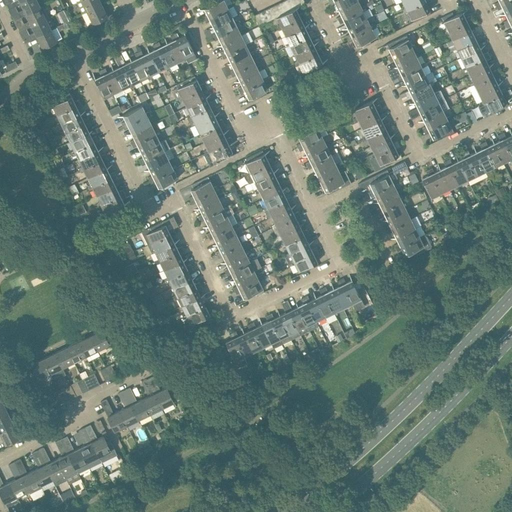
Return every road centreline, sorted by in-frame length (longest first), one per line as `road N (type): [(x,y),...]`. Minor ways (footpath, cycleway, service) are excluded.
road 1 (residential): [(251,418),(0,211)]
road 2 (residential): [(73,51),(144,201),(176,210),(231,317)]
road 3 (secondary): [(511,296),(356,453),(282,511)]
road 4 (residential): [(511,114),(421,155),(384,85),(342,60),(314,0)]
road 5 (residential): [(313,208),(278,137),(237,113),(182,0)]
road 6 (secondary): [(330,511),(511,337)]
road 7 (residential): [(0,462),(158,368)]
road 8 (residential): [(231,317),(339,262)]
